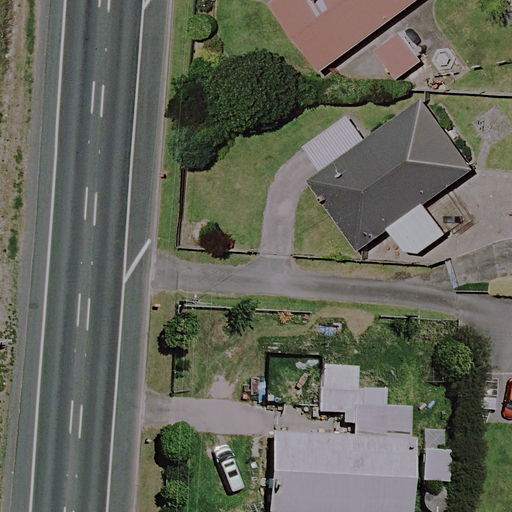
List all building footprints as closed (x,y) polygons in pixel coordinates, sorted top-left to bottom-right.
[(285,0),(333,66),(425,0),(285,0)] [(432,56),(411,28),(385,47),(407,75),(432,56)] [(434,93),(320,175),(371,247),(486,164),(434,93)] [(511,290),(511,248),(453,251),(454,292),(511,290)] [(274,430),(271,511),(302,511),(412,511),(416,437),(411,437),(412,406),(355,404),(354,433),(274,430)] [(256,511),(258,481),(231,480),(229,511),(256,511)]
